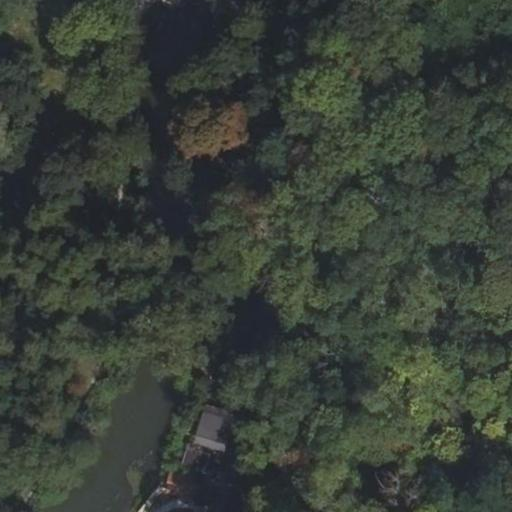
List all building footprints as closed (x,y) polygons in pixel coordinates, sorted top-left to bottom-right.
[(511,40),(511,2),(469,5),(470,13),(463,14),(464,39),(471,39),(471,44),(511,40)] [(225,42),(224,67),(242,67),(243,42),(225,42)] [(336,154),(338,134),(310,132),(309,151),(336,154)] [(200,441),(217,446),(224,421),(207,416),(200,441)] [(202,476),(172,471),(167,492),(199,498),(202,476)] [(280,511),(245,488),(229,511),(280,511)]
